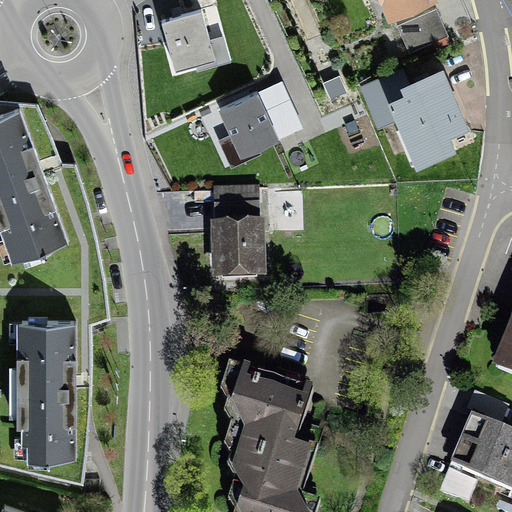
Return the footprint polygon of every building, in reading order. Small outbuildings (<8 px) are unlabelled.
[(383,0),(391,16),(427,0),(383,0)] [(215,9),(159,25),(173,73),(229,57),(215,9)] [(434,10),(394,29),(406,54),(445,36),(434,10)] [(401,72),(365,86),(380,121),(399,113),(412,145),(463,124),(444,78),(410,92),(401,72)] [(258,97),(222,113),(241,158),(277,142),(258,97)] [(0,461),(74,479),(76,317),(33,317),(94,294),(67,175),(48,181),(20,104),(0,111),(0,329),(22,321),(22,333),(17,333),(17,350),(0,355),(0,461)] [(259,205),(215,207),(218,275),(260,274),(259,234),(262,234),(262,229),(259,229),(259,205)] [(511,335),(498,369),(511,374),(511,335)] [(304,396),(236,375),(229,395),(237,408),(234,417),(239,430),(233,449),(240,460),(237,470),(243,485),(237,504),(240,510),(245,511),(310,511),(313,506),(296,501),(315,443),(292,435),(298,416),(302,417),(304,412),(299,411),(304,396)] [(463,442),(511,462),(511,433),(475,418),(474,420),(479,422),(476,429),(469,426),(463,442)] [(511,462),(463,442),(456,457),(462,460),(459,467),(454,465),(453,466),(511,491),(511,462)]
